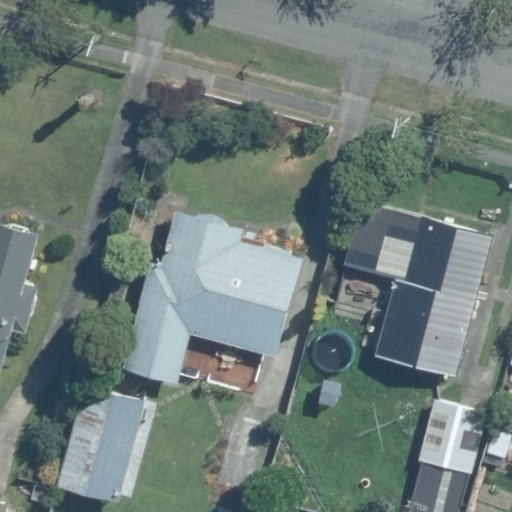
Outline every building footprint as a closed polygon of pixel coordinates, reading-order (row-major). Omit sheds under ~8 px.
[(156,259),(154,263),(126,365),(181,380),(195,329),(278,351),(304,259),(241,242),(246,225),(182,208),(167,262),(156,259)] [(499,234),(443,218),(428,213),(419,247),(409,278),(403,276),(402,280),(381,351),(458,373),(499,234)] [(17,326),(23,328),(48,234),(22,226),(6,222),(4,229),(0,228),(0,362),(10,324),(17,326)] [(130,498),(152,408),(155,398),(89,382),(64,482),(130,498)] [(440,397),(439,400),(423,458),(473,472),(490,410),(440,397)] [(238,416),(237,419),(208,511),(263,511),(288,431),(238,416)] [(0,511),(11,511),(15,499),(0,494),(0,511)]
